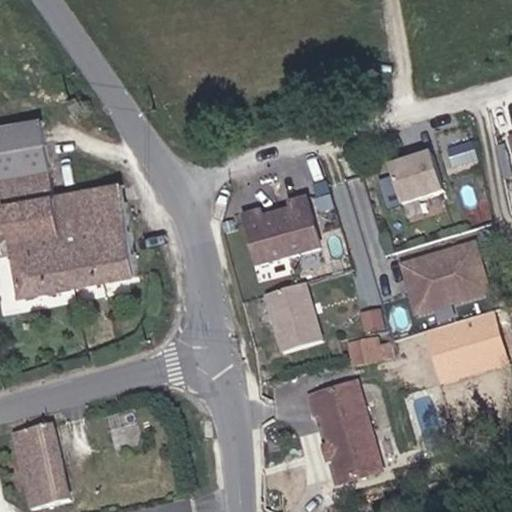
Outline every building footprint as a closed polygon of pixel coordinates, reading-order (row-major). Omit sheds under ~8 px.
[(0,133),(40,125),(47,123),(44,113),(0,122),(0,133)] [(77,281),(145,269),(129,179),(57,192),(52,163),(56,161),(47,123),(40,125),(77,281)] [(29,289),(77,281),(40,125),(0,133),(0,218),(16,215),(17,223),(29,289)] [(451,146),(454,164),(480,160),(477,142),(451,146)] [(454,164),(403,176),(411,215),(463,203),(454,164)] [(331,248),(320,198),(303,202),(304,209),(274,215),(273,209),(256,212),(266,262),(331,248)] [(0,218),(0,227),(17,223),(16,215),(0,218)] [(482,260),(409,275),(413,292),(419,291),(420,297),(414,299),(419,324),(492,309),(482,260)] [(324,343),(312,284),(273,293),(285,351),(324,343)] [(509,333),(506,321),(487,325),(490,338),(509,333)] [(375,341),(349,344),(351,365),(377,363),(375,341)] [(131,407),(126,386),(105,391),(110,412),(131,407)] [(31,483),(66,474),(50,400),(13,410),(31,483)] [(308,511),(336,511),(341,511),(324,413),(279,421),(282,439),(294,436),(300,467),(303,485),(308,511)] [(290,487),(303,485),(300,467),(288,468),(290,487)]
